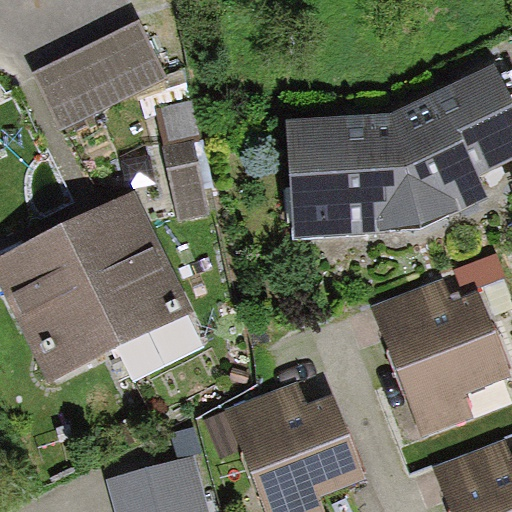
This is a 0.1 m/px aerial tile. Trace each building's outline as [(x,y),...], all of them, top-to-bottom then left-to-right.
[(140,28),(36,78),(63,132),(166,82),(140,28)] [(511,171),(511,113),(498,80),(396,126),(290,132),(296,245),(421,240),(493,208),(483,185),(511,171)] [(190,147),(164,154),(180,219),(207,213),(190,147)] [(136,204),(0,270),(0,288),(50,389),(192,319),(136,204)] [(451,284),(370,316),(419,440),(473,419),(467,403),(511,386),(477,301),(460,308),(451,284)] [(297,392),(209,426),(220,453),(239,446),(265,511),(328,511),(326,507),(368,490),(332,399),(304,410),(297,392)] [(503,451),(434,475),(447,511),(511,511),(511,473),(511,474),(503,451)] [(113,511),(211,511),(197,460),(106,484),(113,511)]
